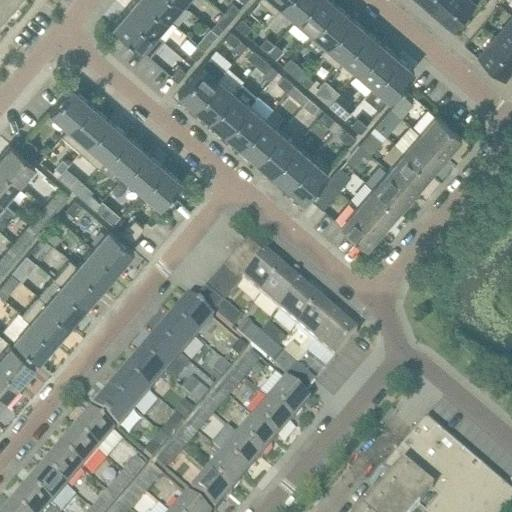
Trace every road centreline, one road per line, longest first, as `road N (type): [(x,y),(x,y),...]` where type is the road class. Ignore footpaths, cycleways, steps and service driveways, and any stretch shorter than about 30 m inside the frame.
road 1 (residential): [(0,461),(236,185)]
road 2 (residential): [(236,185),(60,33)]
road 3 (residential): [(373,303),(511,142)]
road 4 (residential): [(263,511),(400,354)]
road 5 (residential): [(511,119),(371,0)]
road 6 (residential): [(373,303),(236,185)]
road 7 (residential): [(511,441),(440,377),(400,354)]
